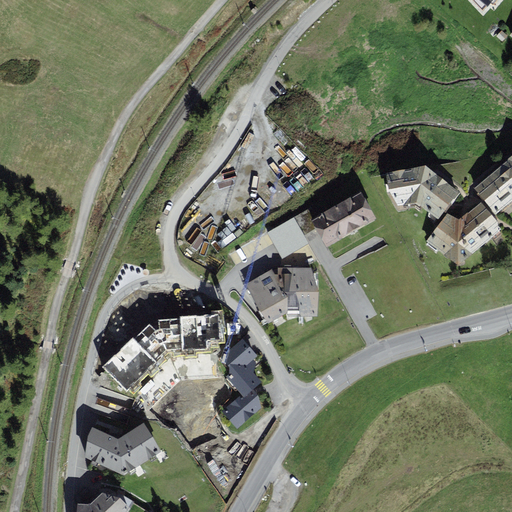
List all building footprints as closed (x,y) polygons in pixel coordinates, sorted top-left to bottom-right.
[(508,36),(502,30),(496,36),(502,42),(508,36)] [(511,155),(474,188),(496,214),(511,200),(511,155)] [(425,165),(386,174),(389,189),(398,207),(416,202),(439,219),(459,192),(425,165)] [(281,177),(276,180),(269,167),(259,172),(263,180),(264,180),(268,188),(266,189),(274,206),(291,197),(281,177)] [(360,191),(311,219),(328,247),(376,219),(360,191)] [(458,265),(499,232),(498,222),(480,202),(459,220),(447,214),(427,241),(458,265)] [(246,284),(268,324),(288,312),(289,316),(301,315),(301,317),(318,316),(319,292),(311,268),(278,268),(278,274),(275,274),(271,269),(246,284)] [(141,270),(124,276),(127,282),(143,275),(141,270)] [(178,315),(178,317),(180,351),(181,353),(211,351),(210,342),(223,341),(221,312),(178,315)] [(167,351),(180,351),(178,317),(156,318),(157,329),(150,321),(134,336),(158,361),(167,351)] [(133,335),(101,367),(127,393),(159,362),(158,361),(134,336),(133,335)] [(241,395),(244,397),(253,390),(262,382),(253,373),(256,363),(253,360),(258,356),(243,338),(221,357),(229,367),(229,374),(226,376),(241,395)] [(244,397),(241,395),(222,411),(237,429),(262,408),(258,395),(253,390),(244,397)] [(117,439),(93,427),(87,437),(85,458),(123,476),(161,452),(144,423),(117,439)] [(92,502),(100,511),(129,511),(131,509),(120,497),(101,493),(92,502)] [(100,511),(92,502),(89,504),(78,503),(77,511),(100,511)]
